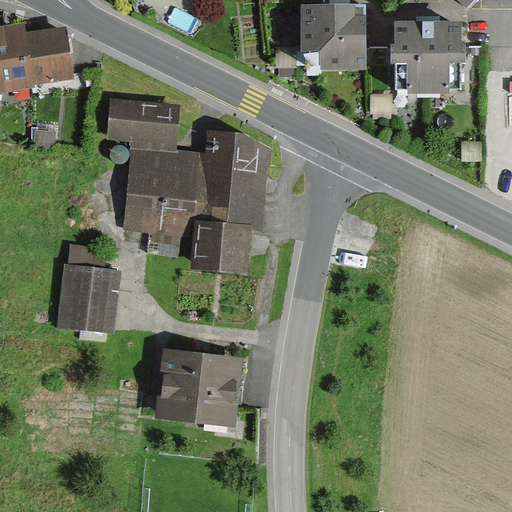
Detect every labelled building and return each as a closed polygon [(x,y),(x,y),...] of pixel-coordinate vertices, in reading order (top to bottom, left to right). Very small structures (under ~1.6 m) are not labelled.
[(370,11),(307,12),(308,55),(327,54),(327,75),(371,74),(370,11)] [(0,91),(32,87),(26,44),(25,32),(0,35),(0,91)] [(451,33),(392,34),(392,91),(451,90),(451,33)] [(26,44),(32,87),(73,81),(67,39),(26,44)] [(178,114),(113,108),(110,139),(175,145),(178,114)] [(213,162),(137,154),(129,231),(199,238),(195,274),(246,279),(251,229),(257,230),(265,152),(251,143),(215,139),(213,162)] [(115,274),(67,270),(61,326),(109,331),(115,274)] [(243,365),(169,358),(162,422),(236,429),(243,365)]
